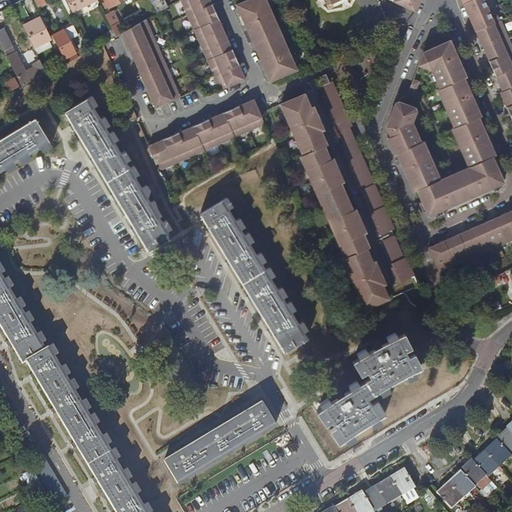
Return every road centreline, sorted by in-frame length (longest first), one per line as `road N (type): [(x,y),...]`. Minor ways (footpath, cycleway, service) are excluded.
road 1 (residential): [(116,44),(154,127),(254,91),(221,0)]
road 2 (residential): [(422,237),(375,120),(398,51),(429,0)]
road 3 (residential): [(266,382),(192,249),(172,247),(129,272)]
road 4 (residential): [(488,357),(453,402),(325,481)]
road 5 (residential): [(129,272),(72,181),(41,179),(0,203)]
road 6 (residential): [(443,0),(511,170)]
road 7 (residential): [(266,382),(213,364),(177,306),(129,272)]
road 8 (residential): [(0,369),(85,511)]
road 9 (residential): [(488,357),(461,339),(422,237)]
